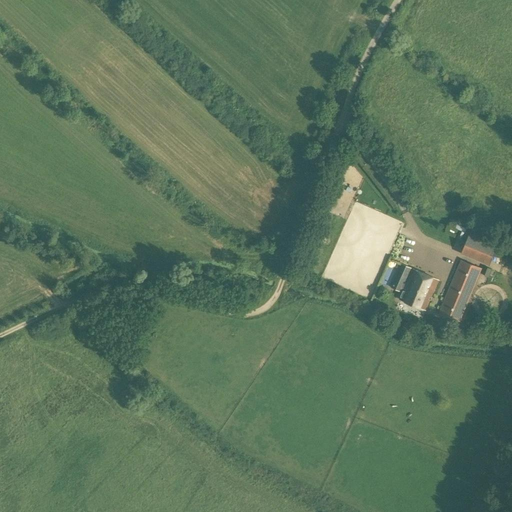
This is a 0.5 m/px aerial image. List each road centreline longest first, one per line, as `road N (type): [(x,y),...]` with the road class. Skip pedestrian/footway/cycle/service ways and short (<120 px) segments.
road 1 (track): [(0,339),(107,292),(241,319),(266,309),(338,118)]
road 2 (track): [(419,237),(338,118)]
road 3 (track): [(338,118),(397,0)]
